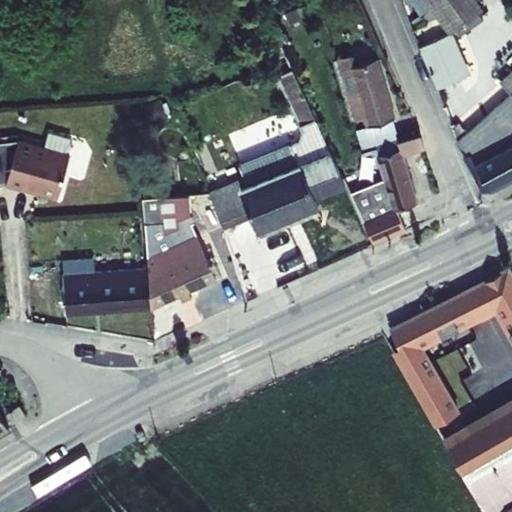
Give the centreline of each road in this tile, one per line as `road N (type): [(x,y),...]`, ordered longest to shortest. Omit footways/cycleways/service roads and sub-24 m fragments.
road 1 (primary): [(474,229),(93,408)]
road 2 (primary): [(106,427),(484,249)]
road 3 (residential): [(474,229),(380,0)]
road 4 (primary): [(0,489),(106,427)]
